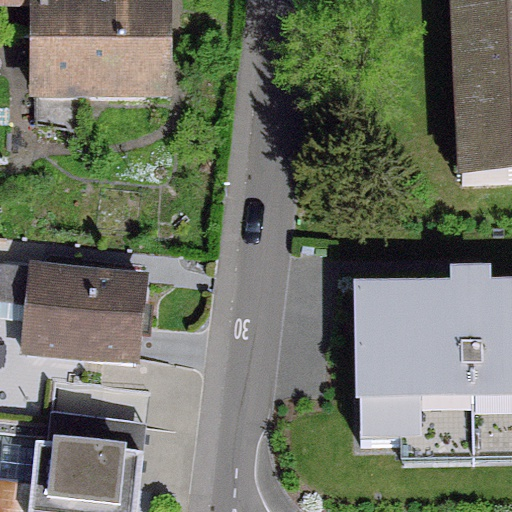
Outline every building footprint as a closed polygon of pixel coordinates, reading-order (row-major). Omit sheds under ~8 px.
[(77,134),(77,98),(161,98),(162,13),(74,12),(73,0),(0,0),(0,38),(31,39),(30,128),(77,134)] [(511,0),(447,0),(456,188),(511,184),(511,0)] [(0,305),(24,308),(19,357),(129,368),(138,286),(27,275),(27,278),(0,275),(0,305)] [(511,297),(481,298),(481,284),(448,284),(449,298),(353,300),(355,449),(397,449),(404,441),(511,439),(511,297)] [(32,511),(130,511),(137,460),(42,447),(32,511)]
